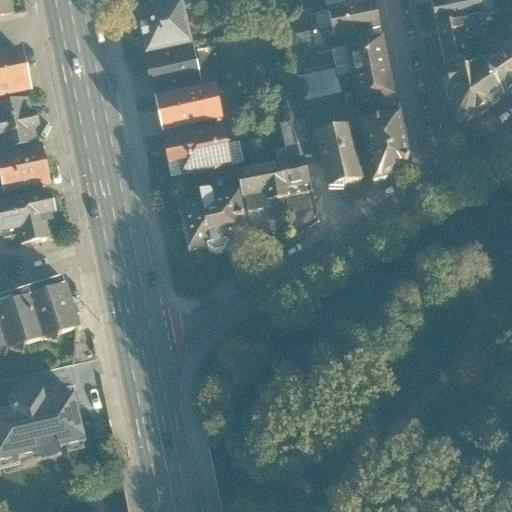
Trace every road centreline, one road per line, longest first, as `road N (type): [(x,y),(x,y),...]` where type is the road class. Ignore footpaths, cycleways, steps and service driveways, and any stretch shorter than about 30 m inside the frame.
road 1 (tertiary): [(67,0),(144,362)]
road 2 (residential): [(144,362),(430,178)]
road 3 (residential): [(392,0),(430,178)]
road 4 (tertiary): [(144,362),(175,511)]
